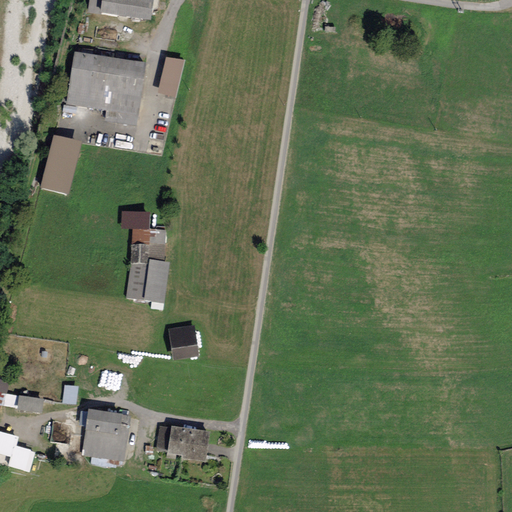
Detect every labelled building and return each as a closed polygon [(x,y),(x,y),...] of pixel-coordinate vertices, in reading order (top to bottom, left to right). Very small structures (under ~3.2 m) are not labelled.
[(153,0),(89,0),(87,15),(151,24),(153,0)] [(145,67),(73,55),(65,104),(137,116),(145,67)] [(183,63),(165,59),(156,94),(175,99),(183,63)] [(82,144),(53,137),(40,189),(69,196),(82,144)] [(133,247),(129,298),(153,300),(153,307),(166,308),(170,260),(165,260),(168,230),(151,229),(152,213),(123,211),(122,229),(134,229),(133,247)] [(192,328),(168,332),(173,362),(197,358),(192,328)] [(0,406),(1,404),(43,415),(47,398),(13,390),(16,380),(0,376),(0,406)] [(63,402),(77,405),(80,386),(66,384),(63,402)] [(127,418),(88,412),(81,455),(121,461),(127,418)] [(210,433),(170,427),(166,458),(206,463),(210,433)]
